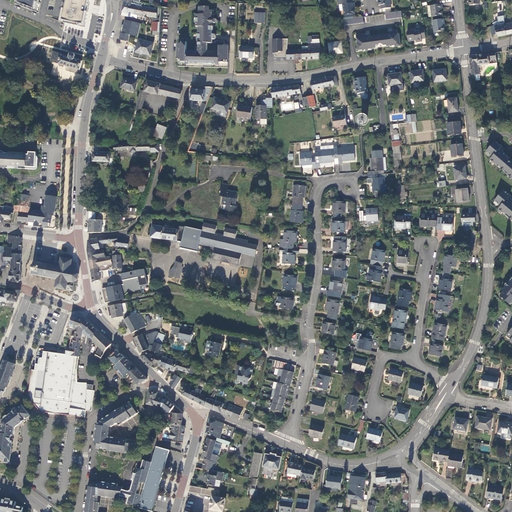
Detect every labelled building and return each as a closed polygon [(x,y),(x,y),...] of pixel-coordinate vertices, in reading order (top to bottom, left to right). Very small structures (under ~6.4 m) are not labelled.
[(41,0),(16,0),(16,4),(39,13),(41,0)] [(90,0),(64,0),(60,22),(85,27),(90,0)] [(351,0),(338,0),(340,12),(344,11),(345,15),(355,14),(354,7),(354,3),(352,3),(351,0)] [(377,0),(378,1),(378,6),(380,5),(381,9),(390,8),(389,0),(377,0)] [(131,5),(131,4),(123,3),(122,11),(121,16),(137,18),(138,15),(153,18),(158,18),(158,17),(157,16),(158,10),(149,8),(147,8),(147,6),(145,6),(146,3),(139,2),(134,1),(133,5),(131,5)] [(430,6),(432,17),(442,16),(442,9),(442,5),(430,6)] [(213,18),(213,10),(208,10),(200,9),(199,14),(197,14),(197,26),(199,26),(198,42),(199,42),(198,52),(186,51),(186,50),(187,50),(187,42),(183,42),(182,43),(179,43),(178,58),(218,60),(218,59),(221,59),(221,58),(224,59),(224,55),(224,56),(225,56),(226,56),(226,58),(228,58),(229,45),(225,45),(225,46),(221,46),(220,51),(221,51),(221,52),(208,52),(208,43),(213,43),(213,39),(215,39),(215,34),(213,34),(214,23),(217,23),(219,21),(216,19),(213,18)] [(385,20),(401,18),(401,12),(385,14),(385,20)] [(265,24),(265,13),(255,13),(254,23),(265,24)] [(363,23),(362,16),(343,19),(344,26),(363,23)] [(444,19),(432,21),(434,35),(436,36),(439,36),(440,34),(440,32),(444,31),(444,24),(444,19)] [(119,40),(128,42),(130,35),(137,37),(140,25),(140,24),(125,20),(123,29),(124,29),(126,30),(125,34),(121,33),(119,40)] [(493,26),(490,27),(492,35),(496,34),(497,37),(506,35),(504,24),(502,25),(493,26)] [(422,39),(426,39),(424,28),(416,29),(416,31),(407,32),(408,39),(413,38),(415,38),(415,40),(415,42),(422,41),(422,39)] [(389,34),(380,35),(381,44),(383,45),(386,45),(387,46),(395,45),(395,46),(400,46),(399,34),(398,34),(397,30),(393,30),(393,32),(388,32),(389,34)] [(365,34),(356,35),(356,39),(357,39),(357,43),(358,50),(363,50),(363,51),(367,51),(367,49),(375,48),(375,46),(378,46),(379,44),(378,36),(371,37),(371,35),(366,35),(365,34)] [(313,44),(308,44),(308,46),(308,49),(301,50),(302,60),(320,59),(320,43),(319,43),(319,36),(313,36),(313,37),(313,44)] [(288,51),(287,39),(272,39),(272,54),(273,54),(274,59),(283,59),(283,51),(288,51)] [(153,44),(139,40),(136,52),(141,53),(142,51),(150,54),(153,44)] [(341,42),(329,43),(330,54),(342,53),(341,42)] [(253,47),(247,47),(240,47),(240,58),(253,59),(253,47)] [(283,51),(283,59),(287,59),(287,60),(295,60),(294,50),(288,51),(283,51)] [(51,62),(79,70),(82,61),(74,59),(75,56),(74,55),(71,54),(70,54),(69,58),(61,56),(62,54),(54,52),(51,62)] [(482,56),(482,55),(479,55),(479,56),(478,56),(478,55),(469,56),(471,76),(473,75),(479,75),(480,75),(479,66),(497,64),(495,53),(488,54),(488,55),(482,56)] [(447,81),(446,70),(433,71),(434,82),(447,81)] [(410,72),(412,83),(424,82),(423,71),(410,72)] [(388,75),(389,86),(402,84),(401,73),(388,75)] [(336,77),(325,79),(327,87),(337,85),(336,77)] [(132,80),(123,78),(121,88),(135,91),(137,81),(132,80)] [(355,79),(357,93),(367,92),(366,84),(367,83),(366,78),(355,79)] [(325,79),(317,81),(319,89),(327,87),(325,79)] [(158,93),(179,98),(182,90),(160,85),(161,84),(147,80),(144,91),(146,92),(157,95),(158,93)] [(312,91),(319,89),(317,81),(310,82),(312,91)] [(272,98),(293,95),(292,87),(292,86),(271,89),(272,98)] [(299,86),(292,87),(293,95),(301,94),(299,86)] [(191,101),(208,102),(213,88),(205,87),(204,91),(191,90),(191,96),(191,98),(191,101)] [(144,91),(141,90),(140,92),(136,111),(140,112),(141,112),(146,92),(144,91)] [(215,98),(212,109),(227,113),(230,103),(215,98)] [(458,112),(457,98),(448,99),(449,113),(458,112)] [(256,106),(256,120),(267,120),(267,108),(273,108),(272,99),(266,99),(266,100),(264,100),(262,102),(262,106),(256,106)] [(281,101),(281,110),(294,110),(294,101),(281,101)] [(238,104),(236,118),(245,119),(245,121),(250,122),(252,108),(244,107),(244,105),(238,104)] [(130,130),(134,132),(140,112),(136,111),(130,130)] [(147,128),(151,116),(143,113),(139,125),(147,128)] [(334,127),(346,125),(345,116),(337,117),(337,116),(333,117),(334,127)] [(460,122),(447,123),(448,136),(461,134),(460,122)] [(162,139),(166,127),(158,125),(154,136),(162,139)] [(399,141),(398,134),(397,134),(391,135),(392,142),(399,141)] [(488,149),(493,155),(491,157),(511,175),(511,159),(509,157),(510,155),(504,149),(504,148),(504,145),(503,144),(497,139),(488,149)] [(118,143),(113,143),(113,145),(114,151),(116,150),(129,149),(130,153),(136,153),(136,151),(150,151),(151,152),(159,152),(158,144),(150,144),(150,143),(136,143),(118,145),(118,143)] [(462,144),(450,146),(452,157),(464,156),(462,144)] [(335,164),(338,164),(337,149),(337,145),(333,146),(334,149),(320,150),(322,163),(335,162),(335,164)] [(114,158),(114,153),(104,153),(105,146),(92,146),(92,152),(93,153),(93,162),(110,162),(110,158),(114,158)] [(338,164),(342,164),(342,161),(354,160),(354,148),(341,149),(340,149),(337,149),(338,164)] [(0,165),(7,166),(36,167),(36,156),(36,152),(29,151),(29,154),(6,153),(4,151),(2,150),(0,149),(0,165)] [(368,172),(368,175),(383,174),(383,171),(383,170),(382,158),(382,150),(372,151),(372,158),(370,158),(371,171),(368,172)] [(312,168),(316,168),(315,157),(312,158),(312,152),(300,153),(300,165),(302,166),(303,168),(304,170),(311,170),(312,168)] [(465,167),(454,168),(455,175),(456,175),(456,180),(467,179),(465,167)] [(383,174),(368,175),(369,179),(367,179),(367,183),(368,184),(372,183),(373,192),(375,192),(375,197),(381,196),(381,193),(384,193),(384,191),(385,191),(384,178),(386,176),(386,174),(383,174)] [(147,187),(143,185),(139,184),(137,190),(144,193),(147,187)] [(228,185),(222,184),(221,191),(220,191),(220,193),(220,196),(223,197),(222,204),(226,205),(225,210),(236,211),(236,206),(235,206),(237,192),(227,190),(228,185)] [(294,197),(293,204),(303,205),(303,198),(305,198),(306,186),(294,185),(293,197),(294,197)] [(468,189),(456,190),(457,202),(469,201),(468,189)] [(498,209),(511,220),(511,201),(510,200),(511,199),(511,197),(509,195),(510,195),(503,190),(499,195),(494,200),(500,205),(498,209)] [(54,229),(56,228),(56,219),(54,216),(54,212),(55,212),(57,197),(46,195),(45,206),(42,206),(41,211),(30,210),(30,214),(29,222),(28,226),(54,229)] [(14,212),(19,213),(28,214),(30,208),(30,201),(28,201),(21,199),(16,199),(14,208),(14,212)] [(345,213),(346,202),(333,202),(333,213),(333,218),(341,218),(342,213),(345,213)] [(302,211),(303,205),(293,204),(292,210),(291,210),(290,222),(302,223),(303,211),(302,211)] [(14,208),(1,206),(0,210),(0,222),(4,223),(5,219),(11,220),(12,214),(13,214),(14,212),(14,208)] [(378,221),(378,209),(366,209),(366,214),(366,216),(363,216),(363,214),(363,211),(359,212),(360,221),(367,221),(367,222),(378,221)] [(105,221),(106,214),(89,212),(88,233),(101,233),(102,221),(105,221)] [(430,226),(437,226),(438,217),(438,212),(429,212),(429,214),(420,214),(419,226),(430,227),(430,226)] [(30,214),(28,214),(19,213),(17,224),(21,225),(21,221),(29,222),(30,214)] [(454,214),(442,213),(442,217),(438,217),(437,226),(437,230),(442,230),(446,230),(446,231),(450,232),(450,230),(453,230),(454,214)] [(473,222),(479,222),(478,214),(477,214),(461,215),(462,227),(473,226),(473,222)] [(405,228),(411,229),(411,217),(404,217),(395,216),(395,228),(399,229),(399,231),(401,231),(401,229),(405,229),(405,228)] [(344,233),(344,230),(345,222),(332,221),(332,232),(337,232),(340,233),(344,233)] [(183,233),(179,232),(177,241),(181,242),(180,247),(197,251),(199,244),(199,241),(211,244),(210,246),(215,247),(212,259),(220,261),(220,263),(230,266),(231,264),(239,266),(242,254),(244,254),(245,252),(256,254),(258,246),(247,243),(248,241),(236,238),(237,231),(226,228),(224,235),(215,233),(217,226),(204,223),(202,230),(185,226),(183,233)] [(177,241),(179,232),(179,230),(163,228),(163,227),(153,225),(151,237),(177,241)] [(282,240),(281,248),(293,249),(294,243),(296,243),(296,240),(296,235),(296,232),(284,231),(284,239),(282,240)] [(472,231),(471,231),(470,238),(470,242),(469,249),(475,250),(478,231),(472,231)] [(11,247),(5,247),(4,254),(12,254),(12,253),(21,254),(21,246),(22,237),(8,235),(8,243),(11,243),(12,243),(12,247),(11,247)] [(114,243),(114,247),(117,246),(118,247),(128,248),(129,241),(124,240),(124,239),(120,237),(117,236),(102,238),(103,244),(109,244),(109,243),(114,243)] [(343,241),(343,237),(335,237),(335,241),(334,241),(333,251),(346,252),(346,242),(343,241)] [(100,249),(98,239),(88,241),(87,251),(94,249),(94,250),(96,250),(100,249)] [(298,254),(298,249),(293,249),(281,248),(280,248),(280,253),(283,253),(283,264),(295,265),(295,254),(298,254)] [(96,252),(96,250),(94,250),(94,249),(87,251),(89,261),(97,260),(97,258),(105,257),(104,251),(100,251),(96,252)] [(385,252),(373,250),(371,260),(383,262),(385,252)] [(409,252),(398,251),(397,263),(407,264),(409,252)] [(120,252),(117,252),(117,255),(115,255),(115,256),(112,256),(113,264),(114,269),(122,269),(121,265),(122,264),(122,263),(121,263),(120,252)] [(0,253),(0,265),(3,266),(4,261),(11,261),(11,271),(9,271),(9,281),(16,283),(17,283),(20,281),(21,254),(12,253),(12,254),(4,254),(0,253)] [(456,268),(458,257),(445,255),(443,266),(444,266),(443,273),(450,274),(451,267),(456,268)] [(100,280),(99,274),(104,273),(104,272),(106,271),(105,266),(112,265),(110,257),(109,257),(97,260),(89,261),(90,269),(91,275),(93,283),(100,280)] [(60,266),(34,261),(32,275),(57,280),(55,288),(72,291),(74,282),(77,280),(79,273),(75,269),(76,264),(71,263),(72,260),(61,258),(60,266)] [(345,260),(333,259),(332,270),(345,271),(345,260)] [(381,272),(382,267),(373,265),(372,270),(370,270),(368,281),(380,283),(382,272),(381,272)] [(182,271),(180,270),(176,269),(175,266),(170,271),(168,277),(170,278),(175,277),(179,278),(182,271)] [(239,276),(247,277),(247,268),(239,268),(239,276)] [(148,290),(144,270),(141,270),(121,274),(123,285),(102,289),(103,296),(105,304),(124,300),(122,293),(140,290),(141,291),(148,290)] [(449,280),(450,274),(443,273),(442,278),(440,278),(439,289),(451,291),(453,280),(449,280)] [(294,291),(296,277),(284,275),(282,290),(294,291)] [(511,278),(510,281),(502,291),(501,291),(504,293),(500,297),(505,301),(506,300),(511,305),(511,278)] [(343,282),(330,280),(329,291),(341,293),(343,282)] [(400,289),(397,306),(409,308),(410,302),(411,302),(412,291),(400,289)] [(18,293),(20,294),(20,291),(16,290),(16,292),(6,291),(5,294),(5,299),(5,302),(8,303),(8,301),(13,301),(17,302),(17,301),(18,293)] [(376,294),(372,293),(370,308),(375,309),(374,313),(375,314),(379,315),(381,309),(386,310),(387,300),(382,299),(382,298),(375,297),(376,294)] [(450,301),(451,296),(439,294),(438,299),(437,299),(435,310),(447,312),(449,301),(450,301)] [(293,299),(277,297),(276,300),(275,302),(274,304),(276,306),(280,307),(280,308),(292,310),(293,299)] [(329,311),(327,318),(337,320),(340,302),(328,300),(326,311),(329,311)] [(122,316),(124,320),(131,316),(130,313),(127,313),(122,314),(120,304),(113,306),(107,307),(108,313),(109,316),(111,316),(112,319),(122,316)] [(395,321),(394,327),(403,329),(405,322),(406,319),(407,315),(407,311),(395,309),(393,320),(395,321)] [(147,326),(140,313),(136,313),(132,313),(132,315),(131,316),(124,320),(129,329),(131,334),(147,326)] [(69,348),(66,347),(65,354),(78,357),(79,350),(83,331),(86,321),(86,320),(72,315),(70,325),(71,326),(71,328),(76,330),(75,336),(73,348),(69,348)] [(96,330),(88,322),(86,321),(83,331),(93,339),(96,330)] [(336,324),(323,322),(321,333),(337,336),(338,331),(335,330),(336,324)] [(435,323),(432,339),(444,341),(447,326),(435,323)] [(184,329),(173,326),(173,330),(172,334),(176,335),(176,337),(181,338),(181,340),(185,341),(185,342),(190,344),(192,337),(193,337),(193,335),(192,335),(193,331),(186,329),(186,330),(184,330),(184,329)] [(100,348),(94,358),(99,361),(104,353),(111,344),(96,330),(93,339),(93,340),(100,348)] [(158,353),(161,345),(160,345),(162,340),(161,339),(158,338),(159,334),(156,332),(144,337),(142,334),(133,338),(140,353),(141,353),(148,350),(149,350),(158,353)] [(356,348),(358,348),(370,351),(374,336),(367,335),(366,339),(361,338),(362,335),(357,333),(355,341),(357,342),(356,348)] [(405,335),(393,333),(390,348),(401,350),(402,345),(403,346),(405,335)] [(218,358),(222,344),(212,342),(211,342),(208,341),(206,349),(207,350),(210,351),(208,356),(218,358)] [(443,346),(431,344),(429,354),(441,357),(443,346)] [(109,358),(116,365),(124,357),(117,350),(109,358)] [(153,362),(156,357),(154,356),(154,354),(150,352),(150,353),(149,350),(148,350),(141,353),(143,354),(141,356),(151,366),(153,364),(153,362)] [(91,411),(94,391),(93,390),(94,385),(87,384),(87,383),(77,383),(77,382),(77,369),(78,357),(65,354),(54,353),(44,351),(43,358),(40,357),(39,364),(36,364),(35,370),(33,370),(28,397),(34,404),(40,411),(85,417),(86,411),(91,411)] [(153,364),(165,369),(168,360),(161,357),(163,353),(159,351),(158,355),(154,354),(154,356),(156,357),(153,362),(153,364)] [(333,366),(335,360),(336,353),(326,351),(323,363),(333,366)] [(124,357),(116,365),(113,367),(117,372),(129,361),(124,357)] [(367,361),(355,358),(352,369),(364,372),(367,361)] [(165,369),(173,372),(175,369),(177,362),(169,359),(168,360),(165,369)] [(0,398),(3,391),(6,392),(10,383),(13,377),(12,377),(15,369),(14,368),(16,364),(5,360),(4,364),(2,363),(0,369),(0,398)] [(129,361),(117,372),(122,379),(128,374),(136,368),(129,361)] [(175,369),(194,375),(195,371),(196,368),(183,363),(183,364),(177,362),(175,369)] [(254,369),(238,365),(237,369),(240,371),(238,380),(242,381),(243,382),(248,384),(249,381),(250,381),(250,379),(251,378),(253,373),(254,369)] [(139,384),(147,379),(136,368),(128,374),(139,384)] [(404,372),(391,369),(389,380),(401,383),(404,372)] [(283,370),(282,377),(293,379),(294,373),(291,372),(287,371),(284,370),(283,370)] [(175,389),(182,377),(176,375),(170,385),(175,389)] [(330,378),(320,375),(316,387),(327,390),(330,378)] [(499,378),(483,375),(481,386),(497,388),(499,378)] [(282,377),(280,384),(288,386),(291,386),(293,379),(282,377)] [(182,392),(181,394),(189,398),(192,391),(188,390),(190,387),(182,383),(179,390),(182,392)] [(278,383),(276,390),(287,392),(288,386),(280,384),(278,383)] [(423,386),(411,384),(408,394),(420,397),(423,386)] [(194,391),(193,390),(192,391),(189,398),(196,402),(200,394),(201,393),(202,391),(197,388),(195,388),(194,391)] [(276,390),(275,396),(285,399),(287,392),(276,390)] [(154,414),(161,415),(161,411),(162,408),(161,407),(163,399),(156,396),(157,393),(149,391),(146,404),(153,406),(153,405),(153,406),(155,406),(154,414)] [(196,402),(205,406),(208,398),(200,394),(196,402)] [(213,400),(214,397),(210,395),(209,399),(208,398),(205,406),(220,413),(224,404),(213,400)] [(356,412),(359,398),(349,395),(345,409),(356,412)] [(275,396),(273,404),(283,406),(285,399),(275,396)] [(162,408),(161,411),(169,412),(174,406),(166,400),(163,399),(161,407),(162,408)] [(326,402),(313,399),(311,410),(323,413),(326,402)] [(0,432),(1,433),(2,420),(22,405),(18,400),(0,413),(0,432)] [(100,425),(97,425),(94,443),(97,443),(96,446),(96,448),(104,449),(104,450),(129,454),(129,452),(131,452),(131,450),(133,449),(135,450),(136,441),(108,437),(104,436),(105,426),(109,427),(111,427),(117,423),(119,425),(137,413),(133,407),(129,402),(122,406),(121,406),(100,420),(100,425)] [(229,404),(225,402),(224,404),(220,413),(225,415),(229,404)] [(282,413),(283,406),(273,404),(273,403),(271,410),(282,413)] [(236,407),(229,404),(225,415),(231,417),(236,407)] [(23,422),(31,416),(22,405),(2,420),(1,433),(14,435),(15,427),(23,422)] [(243,410),(236,407),(231,417),(239,420),(243,410)] [(410,410),(397,407),(395,418),(407,421),(410,410)] [(182,414),(173,413),(172,426),(171,430),(175,430),(175,433),(183,434),(185,426),(181,426),(182,414)] [(492,419),(478,417),(476,428),(490,430),(492,419)] [(219,438),(224,423),(210,418),(205,434),(217,438),(219,438)] [(468,420),(455,418),(453,429),(466,431),(468,420)] [(511,423),(500,422),(498,433),(504,434),(503,437),(504,438),(510,439),(511,435),(511,423)] [(324,427),(312,424),(309,435),(321,438),(324,427)] [(383,432),(370,428),(367,439),(380,442),(383,432)] [(173,440),(182,442),(183,434),(175,433),(175,430),(171,430),(170,438),(173,439),(173,440)] [(0,436),(0,443),(13,445),(13,440),(14,435),(1,433),(0,436)] [(357,438),(341,434),(338,445),(354,449),(357,438)] [(204,459),(202,469),(210,470),(212,471),(215,463),(216,463),(218,456),(212,454),(216,442),(216,441),(208,438),(202,458),(204,459)] [(222,444),(216,442),(212,454),(218,456),(222,444)] [(13,445),(0,443),(0,461),(10,463),(11,460),(13,445)] [(130,491),(128,497),(127,501),(137,504),(140,505),(139,508),(152,511),(160,484),(164,469),(169,450),(157,446),(155,453),(152,452),(149,461),(143,459),(141,468),(136,467),(133,479),(134,479),(130,491)] [(434,459),(448,462),(450,454),(450,451),(436,449),(434,459)] [(254,452),(249,477),(253,478),(256,479),(262,454),(254,452)] [(281,457),(266,454),(263,466),(264,466),(278,469),(281,457)] [(463,457),(450,454),(448,462),(448,466),(461,468),(463,457)] [(298,478),(300,478),(302,467),(302,465),(294,464),(295,463),(289,462),(287,473),(298,475),(298,478)] [(315,470),(302,467),(300,478),(300,479),(305,480),(305,479),(313,480),(315,470)] [(483,471),(469,469),(467,480),(482,482),(483,471)] [(221,481),(223,473),(212,471),(210,470),(207,484),(216,486),(218,480),(221,481)] [(381,486),(387,485),(386,484),(386,481),(387,481),(386,474),(386,473),(376,473),(377,482),(380,482),(381,486)] [(400,473),(386,474),(387,481),(386,481),(386,484),(400,482),(400,474),(400,473)] [(334,476),(327,475),(326,487),(334,488),(334,487),(339,488),(340,483),(341,483),(342,476),(338,475),(337,477),(334,477),(334,476)] [(345,506),(349,507),(349,504),(357,505),(357,500),(362,500),(365,478),(350,476),(347,499),(346,498),(345,506)] [(260,480),(256,479),(255,485),(254,489),(252,499),(256,499),(260,480)] [(99,495),(119,498),(120,495),(121,489),(122,486),(117,485),(118,483),(100,481),(100,483),(92,482),(92,483),(91,486),(87,511),(98,511),(100,502),(98,502),(99,495)] [(504,488),(489,486),(487,498),(502,500),(504,488)] [(194,493),(212,496),(213,490),(195,487),(194,493)] [(125,490),(121,489),(120,495),(124,496),(128,497),(130,491),(125,490)] [(210,507),(209,511),(222,511),(226,499),(218,497),(219,492),(219,491),(213,490),(212,496),(210,507)] [(14,510),(15,507),(16,503),(11,502),(7,501),(2,500),(0,499),(0,511),(22,511),(14,510)] [(307,511),(309,500),(300,500),(299,504),(296,503),(295,511),(307,511)] [(284,511),(291,511),(293,503),(280,501),(279,511),(284,511)]
